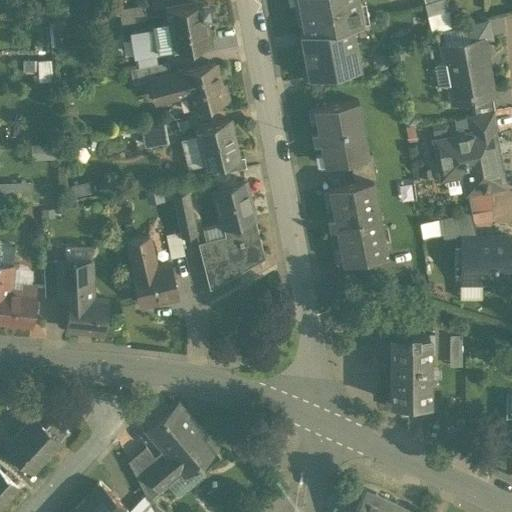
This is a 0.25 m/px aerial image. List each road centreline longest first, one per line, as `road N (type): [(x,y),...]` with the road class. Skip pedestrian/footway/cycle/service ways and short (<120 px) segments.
road 1 (residential): [(329,411),(254,0)]
road 2 (residential): [(329,411),(208,370),(0,349)]
road 3 (residential): [(511,494),(329,411)]
road 4 (residential): [(26,511),(113,414)]
